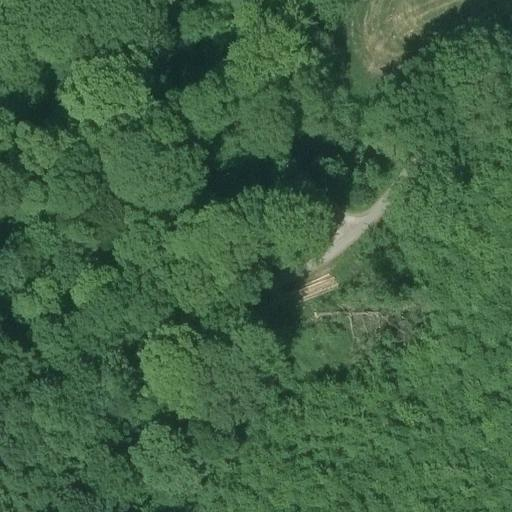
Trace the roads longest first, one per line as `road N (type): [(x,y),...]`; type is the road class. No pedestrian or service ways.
road 1 (track): [(0,128),(176,109),(241,118),(303,171),(352,229)]
road 2 (track): [(0,405),(279,282),(341,247),(352,229)]
road 3 (track): [(352,229),(376,211),(476,87),(511,59)]
